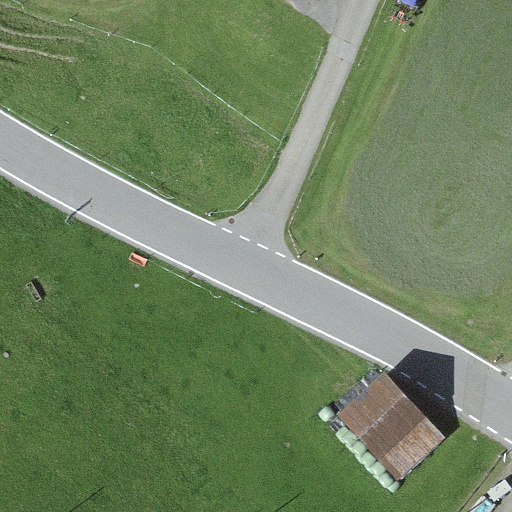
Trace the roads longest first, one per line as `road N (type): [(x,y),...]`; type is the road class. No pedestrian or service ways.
road 1 (residential): [(246,277),(377,0)]
road 2 (tertiary): [(246,277),(406,351),(511,416)]
road 3 (tertiary): [(0,145),(49,179),(246,277)]
